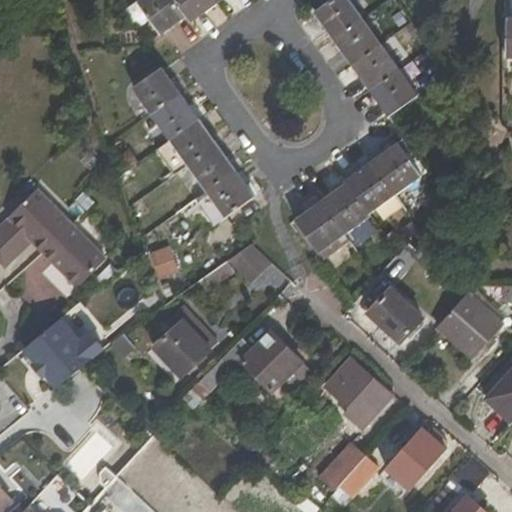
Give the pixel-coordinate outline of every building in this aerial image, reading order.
[(190,16),(178,0),(140,0),(139,1),(163,35),(190,16)] [(178,0),(190,16),(193,21),(218,3),(215,0),(178,0)] [(351,0),(332,0),(316,12),(335,39),(364,18),(351,0)] [(353,64),(382,43),(364,18),(335,39),(353,64)] [(382,43),(353,64),(372,91),(401,70),(382,43)] [(181,94),(162,68),(133,89),(152,115),(181,94)] [(372,91),(390,116),(419,95),(401,70),(372,91)] [(170,141),(199,120),(181,94),(152,115),(170,141)] [(189,167),(218,146),(199,120),(170,141),(189,167)] [(422,177),(398,143),(373,161),(397,195),(422,177)] [(218,146),(189,167),(207,193),(236,172),(218,146)] [(346,180),(348,182),(370,214),(397,195),(373,161),(346,180)] [(254,198),(236,172),(207,193),(210,196),(225,218),(226,218),(254,198)] [(345,236),(372,216),(370,214),(348,182),(321,202),(345,236)] [(44,253),(73,224),(39,190),(9,218),(44,253)] [(77,201),(88,209),(93,203),(82,194),(77,201)] [(198,204),(214,226),(225,218),(210,196),(198,204)] [(77,201),(68,210),(78,220),(84,213),(77,201)] [(131,208),(140,221),(150,214),(141,201),(131,208)] [(321,202),(296,219),(320,253),(345,236),(321,202)] [(44,253),(78,288),(108,259),(73,224),(44,253)] [(228,261),(252,284),(273,263),(252,244),(228,261)] [(172,247),(152,251),(158,280),(178,275),(172,247)] [(226,263),(200,281),(208,292),(234,273),(226,263)] [(377,308),(370,315),(401,342),(423,318),(393,290),(377,308)] [(438,328),(472,357),(502,322),(468,294),(438,328)] [(94,332),(81,342),(64,321),(26,352),(38,366),(35,368),(47,383),(49,381),(59,392),(110,351),(94,332)] [(184,321),(154,348),(182,377),(212,350),(184,321)] [(181,400),(192,410),(227,374),(232,374),(243,363),(272,391),(301,362),(272,334),(255,351),(243,339),(181,400)] [(349,415),(363,428),(390,396),(351,361),(329,388),(354,410),(349,415)] [(479,365),(454,393),(464,403),(490,374),(479,365)] [(511,423),(511,371),(486,401),(511,423)] [(316,394),(303,408),(313,417),(326,403),(316,394)] [(368,431),(377,437),(400,404),(391,398),(368,431)] [(449,449),(424,427),(390,464),(415,487),(449,449)] [(321,478),(336,491),(340,487),(367,456),(352,442),(321,478)] [(353,499),(372,477),(380,484),(388,475),(367,456),(340,487),(353,499)] [(489,475),(471,458),(457,475),(466,483),(475,491),(489,475)] [(440,511),(466,483),(457,475),(423,511),(440,511)] [(86,510),(101,493),(93,485),(78,502),(86,510)] [(0,510),(12,500),(0,486),(0,510)] [(47,489),(32,505),(39,511),(50,511),(60,502),(47,489)] [(486,511),(468,495),(452,511),(486,511)]
